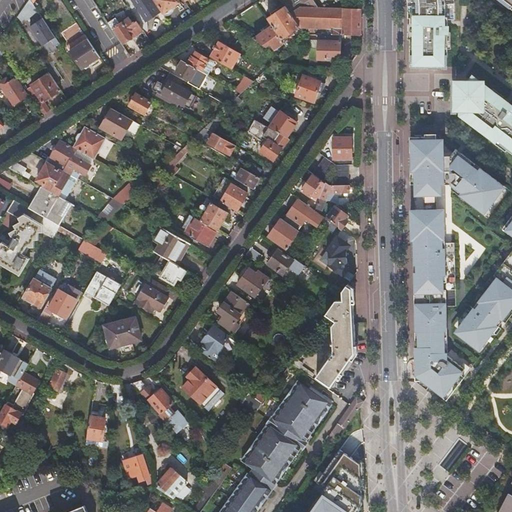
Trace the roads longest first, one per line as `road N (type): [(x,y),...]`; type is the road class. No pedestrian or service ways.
road 1 (residential): [(386,65),(356,81),(146,365),(97,368),(0,311)]
road 2 (residential): [(386,65),(389,383)]
road 3 (residential): [(240,0),(0,158)]
road 4 (residential): [(390,389),(386,452),(397,511)]
road 5 (residential): [(398,511),(390,389)]
